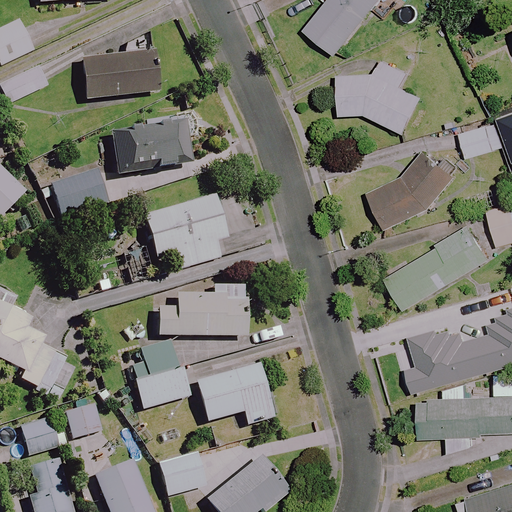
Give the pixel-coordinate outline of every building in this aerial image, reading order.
[(328,0),(329,2),(304,33),(334,58),(381,0),(328,0)] [(24,46),(14,24),(0,30),(0,68),(28,55),(24,46)] [(153,95),(148,54),(77,64),(82,105),(153,95)] [(405,76),(379,63),(377,67),(372,77),(337,81),(338,118),(364,117),(403,136),(420,100),(399,89),(405,76)] [(37,78),(33,69),(0,85),(0,96),(6,108),(9,106),(43,89),(37,78)] [(511,114),(499,120),(511,154),(511,114)] [(187,166),(179,127),(105,141),(112,176),(151,168),(152,173),(187,166)] [(495,152),(487,127),(457,136),(458,140),(465,161),(472,159),(495,152)] [(387,231),(426,212),(426,211),(451,177),(420,155),(406,176),(368,196),(387,231)] [(0,166),(0,217),(26,193),(0,166)] [(93,170),(44,185),(55,222),(104,207),(102,198),(93,170)] [(222,240),(210,199),(137,220),(145,248),(118,255),(127,286),(218,260),(215,250),(213,243),(222,240)] [(511,244),(511,206),(485,214),(487,219),(496,249),(511,244)] [(488,262),(468,227),(383,277),(403,312),(488,262)] [(205,287),(205,297),(171,297),(171,310),(153,310),(153,339),(242,339),(242,320),(249,320),(249,297),(249,287),(205,287)] [(0,364),(19,374),(15,384),(55,404),(73,366),(33,346),(41,329),(7,312),(13,301),(0,294),(0,364)] [(419,366),(409,369),(415,390),(416,394),(419,393),(490,373),(511,366),(511,308),(511,309),(511,312),(500,316),(501,321),(490,324),(492,333),(487,334),(474,338),(467,340),(464,331),(455,334),(453,329),(441,333),(440,329),(412,337),(413,344),(414,347),(419,366)] [(127,384),(175,368),(173,364),(166,343),(119,358),(127,384)] [(269,420),(254,367),(191,384),(202,425),(239,415),(242,428),(269,420)] [(175,368),(127,384),(138,416),(185,401),(178,379),(175,368)] [(469,397),(468,383),(448,389),(448,397),(433,398),(433,401),(421,401),(423,439),(451,439),(451,454),(475,447),(474,437),(486,437),(486,434),(511,432),(511,374),(498,375),(498,396),(469,397)] [(98,434),(90,407),(61,415),(68,442),(76,440),(98,434)] [(24,459),(54,450),(64,447),(57,424),(47,427),(45,421),(15,430),(22,451),(24,459)] [(0,474),(15,467),(7,450),(0,453),(0,474)] [(195,467),(192,456),(153,466),(162,500),(201,489),(195,467)] [(263,511),(285,495),(257,459),(201,502),(209,511),(256,511),(257,511),(256,511),(263,511)] [(72,511),(58,460),(27,469),(35,495),(28,497),(31,511),(72,511)] [(147,511),(128,463),(91,478),(104,511),(147,511)] [(511,511),(511,487),(454,506),(456,511),(511,511)]
